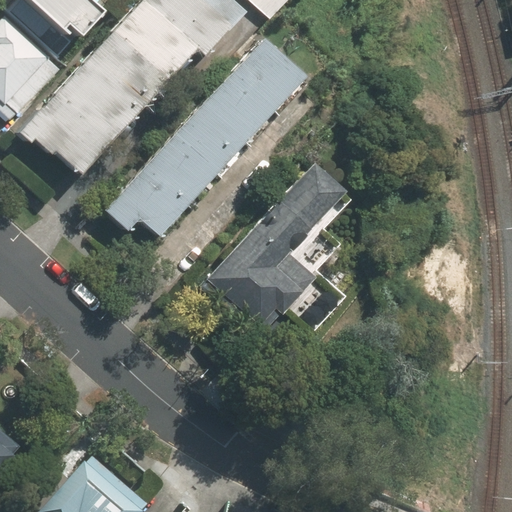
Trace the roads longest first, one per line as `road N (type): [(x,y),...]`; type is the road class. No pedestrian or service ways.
road 1 (residential): [(0,250),(170,401)]
road 2 (residential): [(351,511),(251,463),(170,401)]
